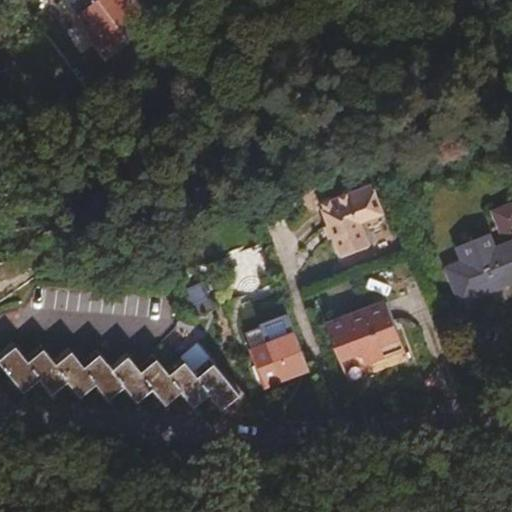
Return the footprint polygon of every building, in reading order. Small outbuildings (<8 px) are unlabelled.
[(63,0),(102,55),(119,44),(113,35),(131,23),(126,17),(140,7),(134,0),(63,0)] [(366,189),(314,208),(332,259),(342,255),(363,248),(355,227),(377,219),(366,189)] [(511,209),(488,219),(499,248),(442,270),(456,303),(511,280),(511,209)] [(322,327),(336,364),(352,359),(356,368),(370,363),(395,354),(378,307),(322,327)] [(270,334),(241,344),(257,388),(279,380),(301,372),(289,337),(273,343),(270,334)] [(117,389),(130,405),(146,392),(158,407),(174,394),(186,410),(202,397),(214,412),(231,397),(202,362),(186,376),(174,361),(158,374),(145,358),(130,369),(118,355),(102,368),(89,352),(73,365),(60,350),(45,362),(32,347),(16,360),(5,346),(0,350),(0,374),(17,395),(33,382),(45,397),(61,385),(74,400),(89,388),(102,403),(117,389)] [(190,348),(174,361),(186,376),(202,362),(190,348)]
